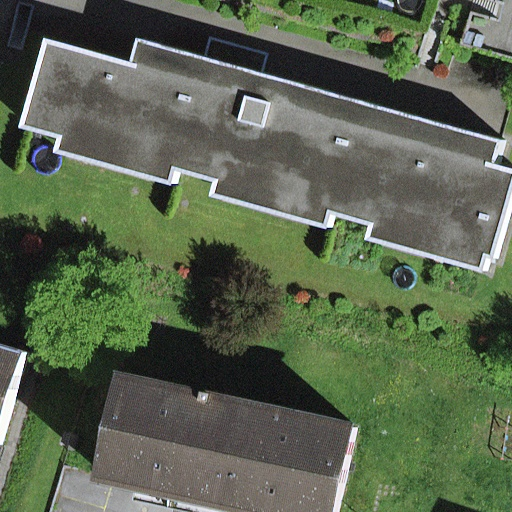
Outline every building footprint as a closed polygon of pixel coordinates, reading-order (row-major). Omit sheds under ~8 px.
[(207,57),(266,74),(271,55),(212,38),(207,57)] [(144,40),(137,65),(54,42),(30,127),(72,139),(75,129),(144,149),(138,173),(178,184),(182,170),(227,183),(230,173),(300,192),(293,216),(333,228),(337,214),(379,225),(381,215),(455,236),(448,260),(488,271),(492,257),(499,259),(511,211),(511,170),(500,167),(507,142),(487,136),(480,161),(157,71),(164,45),(144,40)] [(480,161),(487,136),(266,74),(207,57),(164,45),(157,71),(480,161)] [(68,153),(138,173),(144,149),(75,129),(72,139),(68,153)] [(223,197),(293,216),(300,192),(230,173),(227,183),(223,197)] [(375,239),(448,260),(455,236),(381,215),(379,225),(375,239)] [(0,440),(4,442),(30,356),(0,347),(0,440)] [(132,380),(110,481),(253,511),(341,511),(360,429),(250,405),(251,401),(213,393),(213,397),(132,380)]
